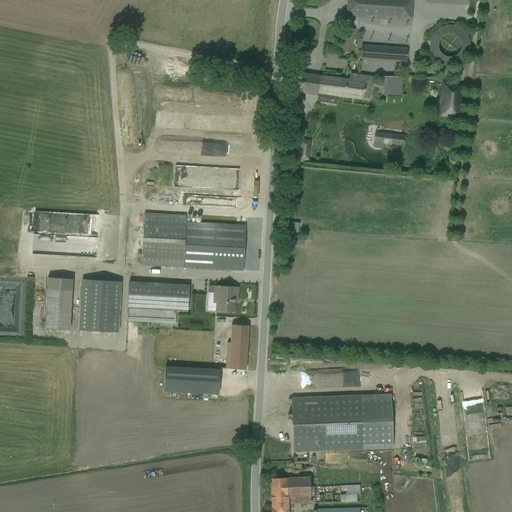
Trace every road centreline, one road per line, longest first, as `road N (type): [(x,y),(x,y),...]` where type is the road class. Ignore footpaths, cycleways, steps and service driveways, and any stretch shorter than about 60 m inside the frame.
road 1 (unclassified): [(253,511),(283,0)]
road 2 (track): [(478,0),(452,241)]
